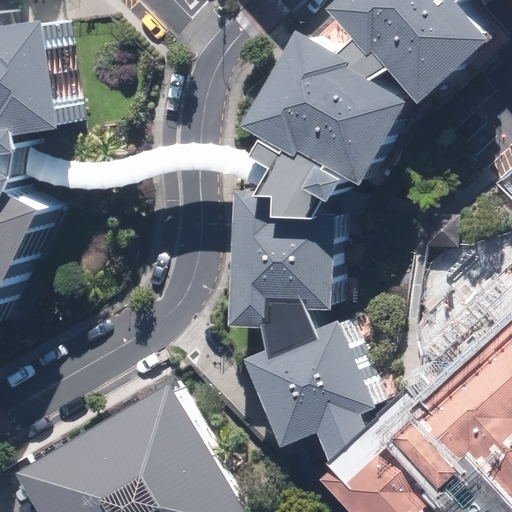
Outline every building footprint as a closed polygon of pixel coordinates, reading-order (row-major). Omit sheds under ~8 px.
[(0,0),(0,311),(14,318),(19,308),(35,273),(71,197),(39,183),(45,169),(47,162),(49,158),(49,144),(48,124),(91,118),(77,16),(77,12),(22,20),(21,4),(17,0),(0,0)] [(511,0),(349,0),(348,1),(372,30),(357,43),(316,22),(264,116),(306,138),(304,142),(282,129),(271,147),(293,160),(285,173),(279,182),(255,180),(249,315),(283,315),(287,337),(264,348),(300,434),(337,419),(348,448),(385,415),(380,401),(394,396),(359,309),(338,316),(328,298),(351,298),(359,204),(350,203),(370,170),(385,178),(430,92),(400,72),(410,67),(438,98),(511,37),(511,30),(484,0),(511,0)] [(433,206),(432,239),(465,241),(466,207),(433,206)] [(511,511),(511,323),(440,388),(426,374),(418,382),(385,415),(348,448),(352,455),(339,467),(380,511),(511,511)] [(194,370),(46,455),(77,511),(280,511),(282,511),(194,370)]
